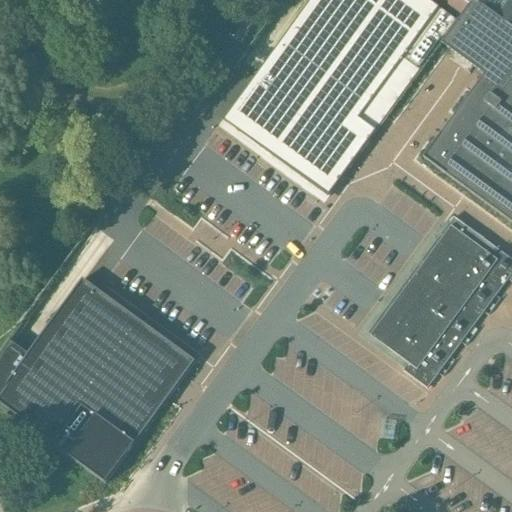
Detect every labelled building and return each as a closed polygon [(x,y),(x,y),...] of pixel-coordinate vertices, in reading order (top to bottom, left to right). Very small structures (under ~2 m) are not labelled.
[(313,0),(314,1),(222,125),(326,202),(456,26),(420,0),(313,0)] [(511,0),(435,0),(444,6),(462,19),(442,45),(484,76),(424,160),(511,224),(511,0)] [(511,275),(511,260),(495,248),(454,218),(449,225),(440,237),(437,241),(502,289),(511,275)] [(437,241),(426,257),(491,304),(502,289),(437,241)] [(491,304),(426,257),(414,273),(479,320),(491,304)] [(414,273),(403,288),(468,335),(479,320),(414,273)] [(5,351),(0,357),(0,408),(60,452),(107,486),(168,402),(169,400),(196,363),(131,315),(98,291),(96,290),(85,281),(84,281),(29,355),(12,343),(11,342),(5,351)] [(391,304),(456,351),(468,335),(403,288),(391,304)] [(391,304),(380,319),(445,367),(456,351),(391,304)] [(369,334),(410,364),(412,362),(436,379),(445,367),(380,319),(369,334)] [(410,364),(404,372),(428,389),(436,379),(412,362),(410,364)]
